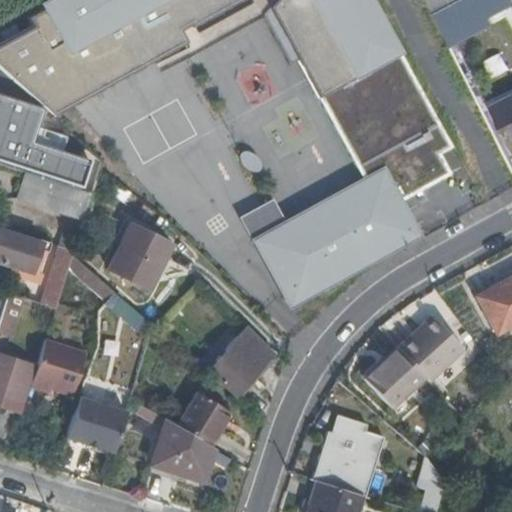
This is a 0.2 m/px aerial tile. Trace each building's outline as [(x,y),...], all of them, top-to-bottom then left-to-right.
[(4,43),(0,44),(0,71),(30,99),(35,103),(128,52),(134,62),(246,0),(286,0),(271,16),(299,66),(307,62),(367,170),(383,161),(389,172),(272,236),(289,267),(287,268),(285,270),(282,274),(281,277),(280,281),(280,287),(282,292),(283,294),(287,298),(290,300),(294,301),(299,302),(305,300),(418,239),(399,205),(449,177),(438,157),(451,150),(367,0),(99,0),(59,23),(49,6),(26,19),(31,28),(18,35),(4,43)] [(197,57),(271,16),(286,0),(246,0),(134,62),(128,52),(35,103),(54,120),(190,45),(197,57)] [(46,0),(49,6),(59,23),(99,0),(46,0)] [(435,17),(442,31),(476,12),(484,8),(490,18),(511,6),(511,0),(465,0),(464,1),(445,12),(435,17)] [(438,0),(445,12),(464,1),(463,0),(438,0)] [(484,8),(476,12),(485,27),(493,23),(490,18),(484,8)] [(18,35),(14,27),(0,34),(4,43),(18,35)] [(0,99),(16,115),(30,99),(0,71),(0,99)] [(511,126),(511,103),(502,109),(511,126)] [(91,194),(98,171),(101,164),(86,150),(74,182),(72,188),(91,194)] [(0,165),(23,173),(62,185),(64,179),(65,175),(52,171),(53,169),(0,151),(0,165)] [(383,161),(367,170),(373,181),(389,172),(383,161)] [(87,206),(91,194),(72,188),(62,185),(23,173),(15,196),(83,219),(87,206)] [(62,185),(72,188),(74,182),(64,179),(62,185)] [(154,269),(161,273),(175,249),(133,225),(108,268),(143,289),(154,269)] [(44,305),(53,308),(67,268),(70,257),(72,252),(60,248),(0,228),(0,264),(30,274),(37,251),(58,258),(44,305)] [(72,252),(75,241),(63,237),(60,248),(72,252)] [(145,350),(152,328),(70,257),(67,268),(105,301),(103,304),(99,300),(94,306),(145,350)] [(150,292),(161,273),(154,269),(143,289),(150,292)] [(511,277),(475,298),(494,332),(511,321),(511,277)] [(5,293),(0,307),(0,334),(2,335),(15,296),(5,293)] [(412,337),(364,380),(392,411),(427,379),(432,383),(465,351),(437,320),(415,340),(412,337)] [(216,379),(235,396),(272,352),(272,351),(260,341),(244,328),(207,372),(216,379)] [(43,341),(28,388),(47,394),(49,390),(77,399),(90,356),(43,341)] [(122,341),(116,363),(132,368),(138,346),(122,341)] [(34,368),(0,357),(0,406),(20,413),(34,368)] [(252,389),(242,401),(259,415),(269,403),(252,389)] [(207,446),(225,409),(194,393),(177,428),(207,446)] [(77,398),(64,439),(112,454),(125,413),(77,398)] [(207,446),(213,450),(232,412),(225,409),(207,446)] [(201,483),(213,450),(207,446),(177,428),(165,421),(151,467),(201,483)] [(364,435),(332,424),(328,436),(325,436),(321,450),(314,448),(311,454),(318,457),(313,471),(348,483),(364,435)] [(423,468),(414,504),(437,510),(445,474),(423,468)] [(301,509),(307,511),(317,482),(310,480),(301,509)] [(356,511),(361,496),(320,483),(317,482),(307,511),(306,511),(356,511)] [(365,511),(369,499),(361,496),(356,511),(365,511)]
